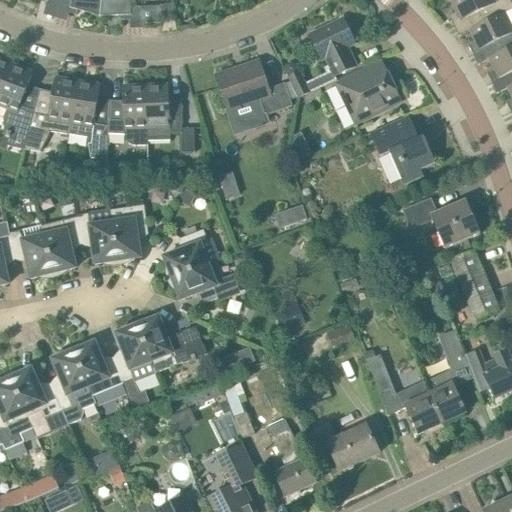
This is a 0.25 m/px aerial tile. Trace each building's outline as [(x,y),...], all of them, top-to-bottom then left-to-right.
[(100,17),(101,0),(72,0),(70,8),(100,17)] [(101,0),(100,17),(123,16),(130,16),(131,16),(131,8),(130,0),(101,0)] [(470,31),(511,9),(511,3),(510,0),(501,0),(496,3),(494,0),(453,0),(451,1),(456,13),(449,16),(454,26),(473,15),(479,26),(470,30),(470,31)] [(142,7),(143,24),(161,23),(161,19),(176,15),(173,3),(160,6),(142,7)] [(511,9),(470,31),(475,41),(468,45),(473,54),(492,44),(498,54),(489,59),(511,47),(511,9)] [(335,77),(356,67),(350,54),(348,55),(345,49),(355,44),(343,19),(310,36),(318,54),(322,61),(326,59),(333,73),(335,77)] [(511,47),(489,59),(494,70),(487,74),(492,83),(511,73),(511,85),(508,88),(511,86),(511,47)] [(0,96),(12,64),(0,59),(0,96)] [(259,61),(216,76),(222,95),(221,95),(227,113),(235,137),(270,126),(267,115),(293,107),(292,104),(285,84),(269,89),(266,80),(259,61)] [(12,64),(0,96),(0,107),(7,109),(4,119),(5,138),(26,143),(39,96),(25,92),(33,72),(12,64)] [(356,125),(401,103),(387,74),(373,81),(367,70),(336,85),(356,125)] [(298,100),(310,93),(300,72),(287,78),(298,100)] [(69,135),(78,82),(56,78),(52,99),(39,96),(26,143),(24,150),(41,153),(51,133),(69,135)] [(96,106),(100,85),(78,82),(69,135),(88,138),(91,160),(107,162),(109,134),(110,107),(96,106)] [(168,85),(146,86),(147,131),(169,130),(170,134),(171,134),(182,133),(183,153),(193,153),(195,153),(194,129),(182,129),(181,106),(169,106),(169,105),(169,101),(168,85)] [(136,147),(148,146),(146,86),(124,87),(124,108),(110,107),(109,134),(125,135),(125,136),(126,141),(129,144),(132,146),(136,147)] [(404,186),(424,178),(421,171),(436,165),(428,148),(423,150),(414,128),(408,131),(404,121),(409,118),(409,117),(370,134),(381,158),(390,154),(404,186)] [(117,170),(107,170),(107,177),(117,178),(117,170)] [(175,181),(172,190),(182,194),(185,185),(175,181)] [(210,193),(218,190),(215,183),(214,183),(208,185),(208,186),(207,186),(210,193)] [(224,193),(226,200),(239,196),(237,189),(224,193)] [(480,235),(466,201),(435,214),(430,200),(403,211),(411,231),(433,221),(445,250),(480,235)] [(144,206),(111,211),(118,266),(121,265),(123,265),(125,264),(127,263),(129,262),(131,260),(141,259),(139,243),(137,236),(148,234),(144,206)] [(276,230),(307,222),(303,206),(272,214),(276,230)] [(110,210),(89,213),(89,214),(76,217),(76,218),(81,244),(92,242),(95,265),(105,264),(108,265),(111,266),(116,266),(118,266),(111,211),(110,210)] [(67,271),(76,269),(71,246),(81,244),(76,218),(42,226),(44,236),(55,278),(61,276),(67,271)] [(4,262),(15,259),(10,236),(7,223),(0,224),(0,286),(9,285),(4,262)] [(26,257),(31,280),(41,277),(48,279),(55,278),(44,236),(42,226),(21,231),(21,232),(10,234),(7,223),(10,236),(15,259),(26,257)] [(180,252),(164,258),(167,267),(167,269),(166,272),(167,274),(167,276),(168,279),(168,281),(217,262),(221,261),(212,239),(208,241),(204,230),(197,233),(195,227),(183,232),(186,238),(181,239),(186,249),(180,252)] [(499,311),(481,267),(474,251),(451,261),(477,321),(499,311)] [(217,262),(168,281),(169,283),(171,285),(172,287),(174,289),(175,291),(177,292),(181,301),(196,295),(202,293),(206,303),(218,298),(220,303),(232,299),(224,280),(217,262)] [(501,291),(507,308),(511,306),(511,288),(511,287),(501,291)] [(276,308),(285,333),(306,326),(297,301),(276,308)] [(138,322),(136,322),(154,367),(153,367),(156,374),(169,369),(188,361),(207,354),(196,328),(178,335),(167,339),(165,333),(159,318),(150,321),(148,321),(145,321),(143,321),(141,321),(138,322)] [(153,367),(154,367),(136,322),(132,324),(129,327),(126,330),(125,331),(116,334),(125,356),(114,360),(123,382),(133,378),(135,383),(156,375),(153,367)] [(355,339),(350,326),(327,335),(332,348),(355,339)] [(474,379),(465,358),(455,331),(439,337),(451,371),(424,383),(429,396),(442,424),(466,413),(454,388),(474,379)] [(123,382),(114,360),(104,365),(95,343),(86,346),(82,346),(77,346),(73,347),(72,348),(92,396),(124,384),(123,382)] [(96,404),(92,396),(72,348),(69,349),(66,352),(62,355),(61,357),(52,360),(62,382),(51,386),(62,412),(68,426),(82,420),(84,413),(83,410),(96,404)] [(246,363),(255,359),(251,349),(242,353),(246,363)] [(373,352),(365,355),(380,394),(379,395),(388,417),(407,409),(419,435),(442,424),(429,396),(424,383),(396,396),(381,356),(375,358),(373,352)] [(498,359),(485,364),(480,352),(465,358),(474,379),(479,393),(490,388),(495,399),(511,391),(511,362),(507,353),(497,358),(498,359)] [(62,412),(51,386),(41,391),(32,369),(23,373),(19,373),(15,373),(10,374),(9,375),(28,419),(41,413),(44,420),(62,412)] [(33,429),(28,419),(9,375),(3,379),(0,381),(0,438),(0,439),(1,439),(3,445),(5,451),(24,443),(21,435),(33,429)] [(224,414),(231,412),(227,402),(221,404),(224,414)] [(245,414),(234,418),(241,436),(242,440),(257,434),(248,413),(245,414)] [(304,461),(299,450),(285,420),(267,428),(286,470),(275,475),(286,498),(289,496),(291,499),(301,495),(299,491),(316,484),(305,461),(304,461)] [(360,463),(347,435),(336,440),(329,424),(316,430),(326,452),(330,450),(340,472),(344,470),(345,473),(353,468),(352,466),(360,463)] [(130,425),(114,436),(124,449),(140,438),(130,425)] [(360,463),(380,453),(366,426),(347,435),(360,463)] [(259,479),(243,446),(243,445),(216,458),(226,481),(225,481),(222,489),(223,491),(208,498),(215,511),(256,511),(244,486),(259,479)] [(113,452),(100,457),(106,472),(119,467),(113,452)] [(72,466),(65,469),(72,484),(79,481),(88,477),(81,461),(72,466)] [(126,482),(120,467),(109,472),(115,486),(126,482)] [(29,502),(59,489),(54,477),(38,485),(37,483),(23,489),(29,502)] [(77,486),(66,492),(73,506),(84,501),(77,486)] [(1,511),(3,511),(29,502),(23,489),(8,495),(8,496),(0,499),(0,507),(2,511),(1,511)] [(511,511),(507,501),(483,511),(511,511)] [(194,511),(190,503),(190,502),(169,511),(194,511)]
